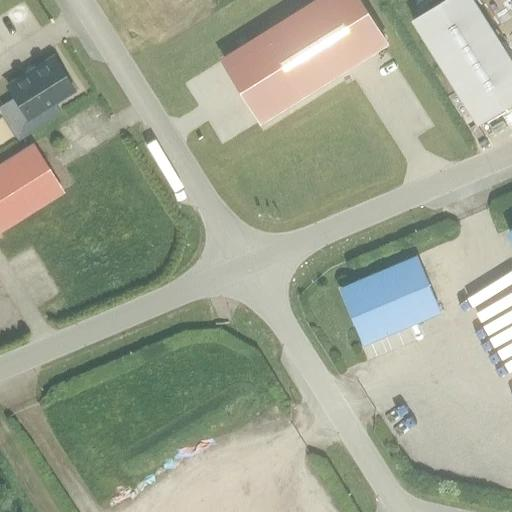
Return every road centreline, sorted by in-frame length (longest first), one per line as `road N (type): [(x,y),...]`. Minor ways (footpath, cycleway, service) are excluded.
road 1 (unclassified): [(245,262),(79,0)]
road 2 (unclassified): [(405,511),(245,262)]
road 3 (unclassified): [(245,262),(511,153)]
road 4 (unclassified): [(0,367),(245,262)]
